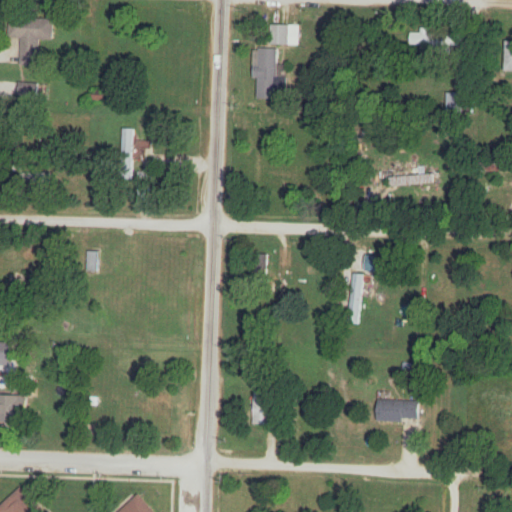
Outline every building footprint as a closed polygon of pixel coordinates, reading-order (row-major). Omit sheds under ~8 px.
[(55,20),(11,17),(10,39),(23,39),(21,66),(40,67),(42,40),(54,41),(55,20)] [(120,17),(100,17),(100,53),(120,53),(120,17)] [(300,26),(270,26),(270,46),(300,46),(300,26)] [(462,49),(462,33),(412,32),(412,48),(462,49)] [(257,101),(278,101),(278,50),(258,50),(257,101)] [(40,102),(40,84),(20,84),(20,102),(40,102)] [(446,114),(468,114),(468,94),(446,94),(446,114)] [(135,129),(124,129),(124,156),(135,156),(135,129)] [(435,186),(435,176),(390,176),(390,186),(435,186)] [(243,278),(243,286),(268,286),(268,255),(254,255),(254,278),(243,278)] [(388,273),(388,256),(366,256),(366,273),(388,273)] [(363,274),(353,274),(351,320),(361,321),(363,274)] [(255,426),(278,426),(278,387),(255,387),(255,426)] [(0,424),(29,425),(29,397),(0,396),(0,424)] [(421,401),(379,401),(379,422),(421,422),(421,401)] [(0,511),(42,511),(22,488),(0,507),(0,511)] [(155,511),(140,495),(121,511),(155,511)]
